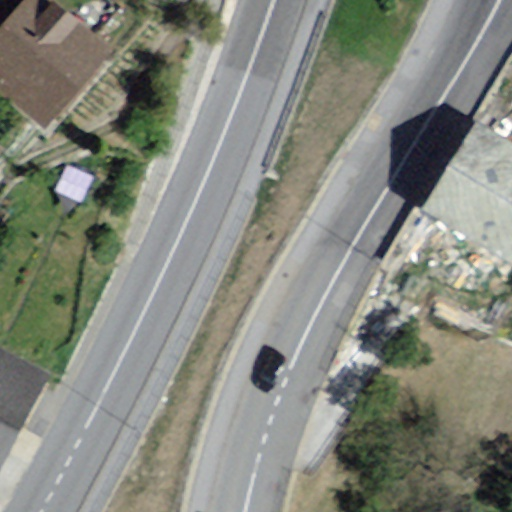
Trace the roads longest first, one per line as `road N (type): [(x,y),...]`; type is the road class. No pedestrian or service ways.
road 1 (tertiary): [(241,511),(271,406),(338,273),(500,0)]
road 2 (tertiary): [(270,0),(222,136),(34,511)]
